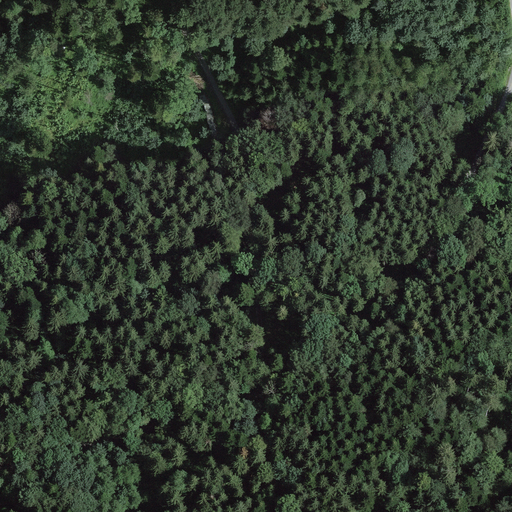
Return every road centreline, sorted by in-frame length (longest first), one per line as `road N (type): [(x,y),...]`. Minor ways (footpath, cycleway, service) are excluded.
road 1 (track): [(0,470),(349,363),(404,306),(511,82)]
road 2 (track): [(279,511),(259,394),(253,205),(243,144),(172,0)]
